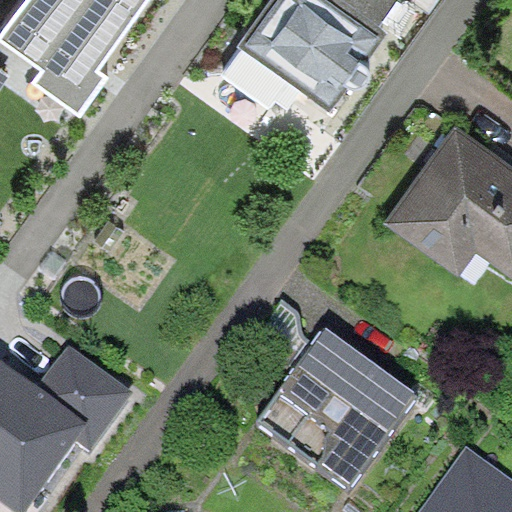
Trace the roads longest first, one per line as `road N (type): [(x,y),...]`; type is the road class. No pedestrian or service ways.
road 1 (residential): [(91,511),(474,0)]
road 2 (residential): [(0,296),(206,0)]
